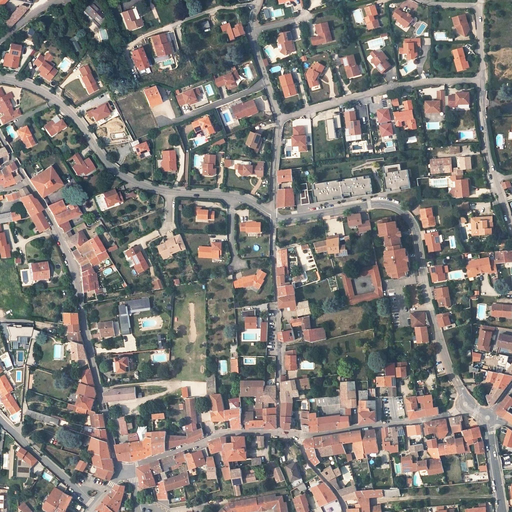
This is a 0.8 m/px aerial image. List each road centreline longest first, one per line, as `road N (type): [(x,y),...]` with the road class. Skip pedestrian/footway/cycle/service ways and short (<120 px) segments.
road 1 (residential): [(123,471),(75,270),(0,133)]
road 2 (unclassified): [(466,404),(441,348),(411,220),(384,204),(273,217)]
road 3 (residential): [(273,217),(246,200),(169,192),(124,177),(59,103),(0,78)]
road 4 (residential): [(273,217),(278,431)]
road 5 (residential): [(482,80),(391,87),(279,118)]
road 6 (residential): [(300,435),(438,417),(466,404)]
road 7 (residential): [(123,471),(222,433),(278,431)]
road 8 (residential): [(511,225),(489,154),(482,80)]
road 9 (residential): [(95,505),(0,418)]
